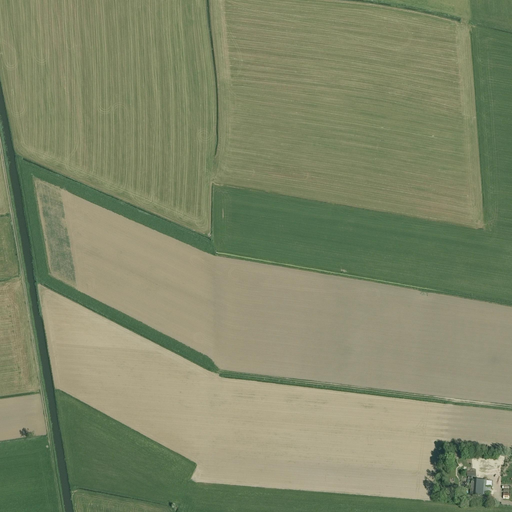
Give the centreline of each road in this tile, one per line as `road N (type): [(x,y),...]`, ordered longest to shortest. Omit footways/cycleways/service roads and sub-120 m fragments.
road 1 (track): [(41,384),(0,145)]
road 2 (track): [(368,0),(511,29)]
